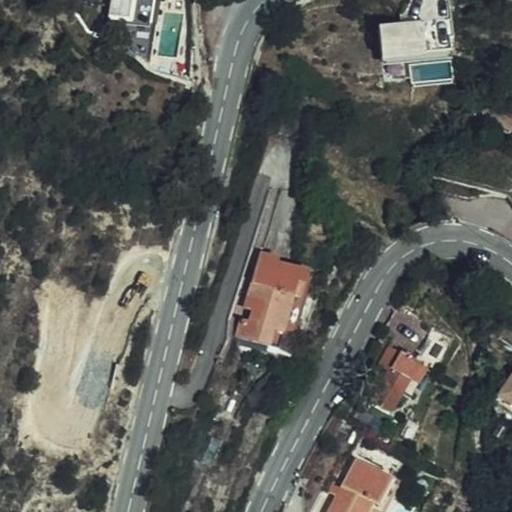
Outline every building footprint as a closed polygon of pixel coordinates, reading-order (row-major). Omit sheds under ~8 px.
[(149,28),(153,0),(111,0),(108,21),(149,28)] [(511,114),(477,96),(469,110),(488,121),(511,134),(511,114)] [(295,139),(303,115),(286,109),(279,133),(295,139)] [(488,121),(469,110),(458,130),(478,141),(488,121)] [(279,261),(261,256),(248,300),(257,303),(249,325),(242,323),(236,339),(269,349),(274,332),(283,336),(291,338),(308,277),(278,266),(279,261)] [(278,352),(283,336),(274,332),(269,349),(278,352)] [(424,372),(428,365),(409,353),(379,403),(397,415),(408,397),(418,403),(433,378),(424,372)] [(511,379),(499,398),(511,407),(511,379)] [(344,488),(339,497),(330,511),(372,511),(376,506),(379,509),(396,481),(361,459),(344,488)] [(329,491),(339,497),(344,488),(334,482),(329,491)]
